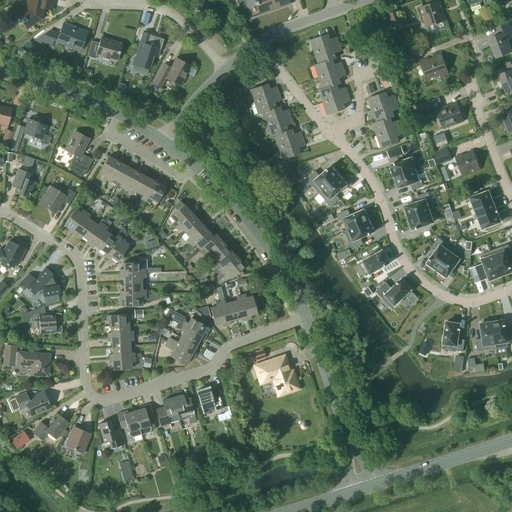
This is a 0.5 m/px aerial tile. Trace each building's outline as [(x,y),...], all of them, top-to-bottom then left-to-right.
[(51,9),(52,0),(28,0),(27,9),(20,13),(23,18),(21,20),(27,28),(41,18),(43,8),(51,9)] [(287,0),(254,0),(259,14),(289,4),(287,0)] [(483,0),(486,6),(497,2),(496,0),(468,0),(470,4),(472,11),(481,8),(479,1),(480,0),(483,0)] [(426,26),(446,20),(440,1),(420,8),(426,26)] [(400,9),(386,14),(391,28),(405,23),(400,9)] [(507,40),(511,37),(511,32),(508,22),(496,27),(499,35),(489,38),(496,57),(511,51),(507,40)] [(79,49),(85,33),(63,25),(60,34),(56,33),(55,35),(48,32),(37,40),(52,46),(53,41),(58,42),(58,41),(79,49)] [(157,56),(159,48),(147,44),(150,34),(143,32),(139,44),(139,45),(133,64),(148,69),(152,55),(157,56)] [(314,53),(340,44),(337,37),(330,40),(328,34),(310,40),(314,53)] [(116,61),(122,43),(101,37),(99,43),(91,41),(87,56),(95,58),(96,55),(116,61)] [(314,53),(318,64),(333,59),(337,58),(335,53),(342,51),(340,44),(314,53)] [(398,56),(403,69),(417,64),(412,51),(398,56)] [(441,53),(429,58),(429,57),(420,60),(427,82),(449,73),(441,53)] [(164,63),(162,66),(153,84),(160,88),(165,78),(180,86),(191,66),(176,57),(171,67),(164,63)] [(318,77),(344,68),(341,61),(334,64),(333,59),(318,64),(314,65),(318,77)] [(511,61),(506,64),(509,71),(499,75),(506,94),(511,91),(511,61)] [(346,76),(344,68),(318,77),(322,89),(337,84),(337,85),(341,83),(339,78),(346,76)] [(253,102),(279,94),(277,87),(269,89),(268,84),(249,90),(253,102)] [(338,89),(337,85),(337,84),(322,89),(318,91),(322,103),(348,94),(346,87),(338,89)] [(366,86),(368,94),(375,92),(372,84),(366,86)] [(372,111),(397,103),(394,96),(388,98),(386,92),(367,99),(372,111)] [(257,115),(261,113),(276,108),(275,108),(274,103),(281,101),(279,94),(253,102),(257,115)] [(348,94),(322,103),(326,115),(345,108),(343,104),(350,101),(348,94)] [(434,111),(430,99),(416,104),(420,116),(434,111)] [(511,100),(508,103),(510,110),(501,114),(508,133),(511,131),(511,100)] [(372,111),(376,122),(376,123),(390,118),(394,117),(393,112),(399,110),(397,103),(372,111)] [(442,129),(464,121),(457,103),(435,111),(442,129)] [(0,124),(7,126),(11,109),(1,106),(1,108),(0,107),(0,124)] [(265,125),(291,116),(289,109),(282,112),(280,106),(275,108),(276,108),(261,113),(265,125)] [(27,134),(36,137),(35,141),(36,146),(41,148),(45,144),(48,136),(43,134),(47,125),(43,123),(44,120),(41,118),(40,116),(37,117),(33,116),(32,119),(28,118),(24,129),(28,130),(27,134)] [(293,123),(291,116),(265,125),(269,137),(274,135),(288,131),(288,130),(286,126),(293,123)] [(376,136),(402,127),(399,120),(392,123),(390,118),(376,123),(376,122),(372,123),(376,136)] [(17,125),(13,136),(9,149),(16,151),(24,127),(17,125)] [(404,134),(402,127),(376,136),(380,148),(399,142),(397,136),(404,134)] [(8,146),(13,132),(6,129),(2,143),(8,146)] [(292,129),(288,130),(288,131),(274,135),(277,147),(303,139),(301,132),(293,134),(292,129)] [(74,155),(70,161),(67,167),(83,176),(85,172),(86,172),(93,159),(81,153),(89,138),(75,131),(65,150),(74,155)] [(303,139),(277,147),(282,159),(300,153),(298,148),(305,146),(303,139)] [(433,152),(437,164),(451,159),(447,146),(433,152)] [(462,176),(480,169),(473,151),(455,158),(462,176)] [(107,180),(119,158),(115,156),(114,159),(108,156),(99,171),(104,175),(103,178),(107,180)] [(390,165),(394,176),(415,169),(420,167),(416,156),(390,165)] [(113,179),(118,182),(127,166),(121,163),(123,160),(119,158),(107,180),(111,182),(113,179)] [(126,190),(138,168),(134,166),(133,169),(127,166),(118,182),(124,185),(122,188),(126,190)] [(319,193),(339,175),(332,166),(320,176),(315,170),(303,181),(308,186),(311,184),(319,193)] [(132,190),(137,192),(146,176),(140,173),(142,170),(138,168),(126,190),(130,193),(132,190)] [(14,192),(21,194),(21,196),(24,197),(25,196),(29,197),(34,182),(30,180),(32,175),(17,169),(11,185),(16,187),(14,192)] [(415,169),(394,176),(398,187),(419,180),(415,169)] [(347,184),(339,175),(319,193),(331,207),(340,199),(335,194),(347,184)] [(145,201),(157,179),(153,176),(152,180),(146,176),(137,192),(143,195),(141,198),(145,201)] [(161,181),(157,179),(145,201),(149,203),(151,200),(157,203),(165,187),(159,184),(161,181)] [(99,185),(92,181),(87,188),(94,192),(99,185)] [(68,204),(75,193),(68,189),(64,195),(50,186),(45,194),(44,193),(39,201),(40,202),(39,203),(55,213),(63,201),(68,204)] [(489,190),(470,197),(475,208),(493,201),(489,190)] [(405,206),(408,217),(429,210),(434,209),(428,191),(417,195),(419,202),(405,206)] [(121,200),(115,196),(111,203),(117,207),(121,200)] [(493,201),(475,208),(478,218),(497,211),(493,201)] [(172,223),(175,227),(194,210),(191,207),(188,209),(183,204),(170,216),(174,221),(172,223)] [(68,230),(71,233),(86,212),(82,209),(80,212),(75,209),(65,224),(70,227),(68,230)] [(344,231),(369,220),(364,209),(350,216),(347,209),(337,214),(340,221),(342,220),(346,230),(344,231)] [(185,232),(198,220),(194,215),(196,213),(194,210),(175,227),(178,230),(181,228),(185,232)] [(429,210),(408,217),(412,229),(433,222),(429,210)] [(497,211),(478,218),(482,228),(501,221),(497,211)] [(82,236),(92,221),(88,218),(90,215),(86,212),(71,233),(74,235),(77,232),(82,236)] [(119,221),(127,226),(130,221),(123,216),(119,221)] [(97,225),(92,221),(82,236),(87,240),(85,243),(89,245),(106,220),(103,218),(100,222),(99,222),(97,225)] [(94,245),(99,249),(110,234),(105,230),(110,223),(106,220),(89,245),(92,248),(94,245)] [(202,225),(198,220),(185,232),(185,233),(181,237),(184,241),(186,239),(189,243),(208,226),(205,223),(202,225)] [(374,231),(369,220),(344,231),(352,249),(363,244),(360,237),(374,231)] [(211,229),(208,226),(189,243),(193,246),(195,244),(199,249),(202,246),(213,236),(212,236),(208,231),(211,229)] [(110,234),(99,249),(105,252),(103,255),(106,258),(121,237),(117,235),(115,237),(110,234)] [(215,234),(212,236),(213,236),(202,246),(206,250),(203,253),(207,256),(225,239),(222,236),(220,239),(215,234)] [(427,263),(437,270),(453,248),(437,236),(430,246),(436,250),(427,263)] [(125,240),(121,237),(106,258),(110,260),(112,257),(117,261),(128,247),(123,243),(125,240)] [(174,242),(170,237),(165,241),(170,246),(174,242)] [(160,238),(148,241),(150,248),(162,245),(160,238)] [(225,239),(207,256),(210,260),(212,258),(216,262),(230,250),(225,245),(228,243),(225,239)] [(9,240),(4,250),(0,247),(0,261),(13,268),(15,263),(17,264),(21,257),(19,256),(23,248),(9,240)] [(193,246),(189,243),(185,247),(188,251),(193,247),(193,246)] [(511,254),(508,244),(491,250),(501,275),(511,271),(510,267),(511,267),(511,266),(510,266),(507,257),(511,254)] [(179,251),(175,246),(171,250),(175,255),(179,251)] [(445,275),(446,276),(459,258),(454,254),(457,250),(453,248),(437,270),(438,271),(437,272),(444,277),(445,275)] [(218,269),(221,272),(240,256),(237,252),(234,255),(230,250),(216,262),(220,266),(218,269)] [(389,262),(382,250),(359,263),(366,275),(389,262)] [(491,250),(480,254),(490,280),(501,275),(491,250)] [(240,256),(221,272),(224,276),(227,274),(231,278),(244,266),(240,261),(242,259),(240,256)] [(145,272),(151,272),(151,268),(141,268),(141,262),(123,262),(123,269),(119,269),(119,273),(145,273),(145,272)] [(482,263),(470,268),(471,273),(484,268),(482,263)] [(43,296),(60,294),(57,278),(45,267),(34,279),(29,273),(20,282),(26,288),(23,290),(30,296),(33,294),(38,288),(43,292),(43,296)] [(197,279),(203,273),(198,268),(192,273),(197,279)] [(123,284),(141,284),(141,278),(145,278),(145,273),(119,273),(119,278),(123,278),(123,284)] [(398,281),(397,282),(398,283),(392,288),(386,282),(376,291),(391,308),(411,289),(402,279),(398,282),(398,281)] [(0,296),(9,287),(1,280),(0,281),(0,296)] [(207,292),(215,288),(210,282),(203,288),(207,292)] [(120,291),(120,295),(145,294),(145,289),(141,290),(141,284),(123,284),(123,291),(120,291)] [(145,294),(120,295),(120,299),(124,299),(124,306),(142,305),(142,299),(145,299),(145,294)] [(240,295),(247,319),(251,318),(250,315),(257,313),(252,296),(246,297),(245,294),(240,295)] [(237,300),(231,302),(236,319),(242,317),(243,321),(247,319),(240,295),(236,297),(237,300)] [(236,319),(231,302),(225,303),(224,300),(220,301),(226,325),(230,324),(229,321),(236,319)] [(222,326),(226,325),(220,301),(215,302),(216,306),(210,308),(215,325),(221,323),(222,326)] [(193,314),(191,318),(188,323),(186,322),(185,316),(169,308),(165,315),(178,323),(204,338),(210,328),(200,323),(202,319),(193,314)] [(62,319),(61,319),(61,314),(59,312),(54,313),(54,312),(34,314),(33,315),(33,320),(32,320),(32,328),(39,327),(39,334),(56,333),(55,332),(60,332),(62,331),(61,326),(62,326),(62,319)] [(110,326),(128,325),(128,319),(131,319),(131,314),(106,315),(106,320),(110,319),(110,326)] [(482,323),(480,323),(483,338),(475,339),(477,351),(496,348),(492,321),(490,322),(490,320),(482,321),(482,323)] [(504,320),(492,321),(496,348),(508,346),(504,320)] [(460,323),(446,321),(443,343),(456,345),(455,354),(462,355),(465,339),(458,338),(460,323)] [(175,327),(180,330),(183,331),(180,337),(196,345),(199,340),(202,341),(204,338),(178,323),(175,327)] [(129,331),(128,325),(110,326),(111,333),(107,333),(107,337),(132,335),(132,331),(129,331)] [(11,336),(3,335),(2,343),(10,344),(11,336)] [(112,348),(130,346),(129,340),(133,340),(132,335),(107,337),(108,341),(111,341),(112,348)] [(193,351),(196,345),(180,337),(177,342),(169,337),(166,341),(194,357),(196,353),(193,351)] [(192,360),(194,357),(166,341),(164,346),(173,350),(170,356),(185,365),(189,359),(192,360)] [(15,366),(17,345),(5,344),(3,365),(15,366)] [(130,352),(130,346),(112,348),(112,354),(108,354),(109,358),(134,357),(140,357),(140,353),(134,353),(134,352),(130,352)] [(253,352),(256,361),(265,358),(262,348),(253,352)] [(47,375),(49,355),(18,352),(18,364),(32,365),(31,374),(47,375)] [(131,362),(134,362),(134,357),(109,358),(109,363),(112,362),(113,369),(131,368),(131,362)] [(150,368),(152,359),(145,358),(143,366),(150,368)] [(279,393),(297,387),(292,372),(287,374),(281,358),(256,366),(261,381),(273,377),(279,393)] [(196,390),(202,409),(204,409),(205,411),(206,412),(207,413),(208,413),(209,413),(210,413),(211,412),(212,412),(212,411),(213,410),(213,409),(212,406),(221,404),(217,388),(210,390),(209,387),(196,390)] [(30,415),(50,407),(44,392),(28,399),(26,392),(15,397),(20,409),(26,406),(30,415)] [(183,394),(172,397),(179,420),(188,417),(190,423),(196,422),(189,398),(184,399),(183,394)] [(169,423),(179,420),(172,397),(162,400),(164,408),(156,410),(156,408),(155,409),(160,426),(169,424),(169,423)] [(143,408),(134,411),(141,434),(151,431),(154,429),(154,426),(153,422),(149,423),(148,420),(154,418),(150,404),(142,406),(143,408)] [(134,436),(141,434),(134,411),(124,413),(124,411),(117,414),(121,428),(127,426),(129,434),(130,435),(132,436),(134,436)] [(56,438),(68,423),(56,413),(45,426),(40,422),(32,431),(43,440),(48,433),(56,438)] [(111,448),(123,444),(119,429),(113,431),(109,420),(98,424),(104,445),(110,443),(111,448)] [(300,425),(301,428),(304,430),(307,429),(308,426),(307,423),(305,421),(302,422),(300,425)] [(82,453),(90,433),(80,429),(81,427),(74,424),(65,446),(82,453)] [(10,440),(16,449),(30,440),(23,431),(10,440)] [(205,449),(190,454),(192,461),(208,456),(205,449)] [(179,455),(171,457),(173,463),(181,461),(179,455)] [(129,465),(120,468),(124,480),(133,478),(129,465)]
